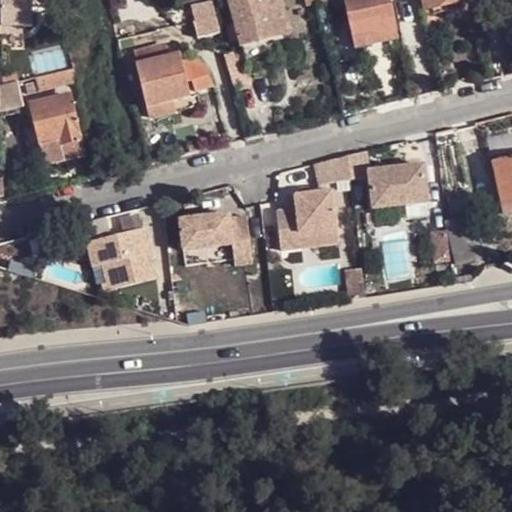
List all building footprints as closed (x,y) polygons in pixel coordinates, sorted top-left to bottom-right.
[(1,0),(1,9),(1,32),(22,32),(34,34),(34,12),(33,0),(1,0)] [(43,14),(43,0),(33,0),(34,12),(43,14)] [(199,37),(220,32),(212,0),(210,0),(194,3),(196,20),(198,20),(199,37)] [(233,0),(248,43),(274,35),(289,30),(278,0),(233,0)] [(344,0),(354,36),(373,34),(396,29),(391,0),(344,0)] [(464,0),(426,0),(428,9),(464,0)] [(399,37),(396,29),(373,34),(374,43),(399,37)] [(22,32),(1,32),(1,34),(2,42),(22,43),(22,32)] [(374,43),(373,34),(354,36),(357,47),(374,43)] [(136,50),(139,62),(174,54),(172,42),(136,50)] [(244,50),(225,54),(232,84),(251,79),(244,50)] [(139,62),(150,106),(192,96),(188,77),(184,60),(182,52),(174,54),(139,62)] [(184,60),(188,77),(195,75),(199,89),(212,86),(208,65),(199,56),(184,60)] [(77,85),(75,68),(36,79),(37,83),(38,92),(77,85)] [(0,113),(26,108),(20,83),(3,87),(0,88),(0,113)] [(27,95),(38,92),(37,83),(26,84),(27,95)] [(72,95),(33,104),(42,142),(45,144),(62,139),(64,145),(83,141),(72,95)] [(149,163),(178,155),(171,132),(144,139),(149,163)] [(82,148),(83,141),(64,145),(62,139),(45,144),(49,155),(82,148)] [(45,144),(42,142),(46,159),(85,150),(83,141),(82,148),(49,155),(45,144)] [(328,182),(353,177),(350,158),(323,164),(328,182)] [(424,159),(371,168),(376,205),(428,198),(424,159)] [(511,159),(497,162),(507,215),(511,213),(511,159)] [(460,178),(474,175),(471,167),(459,170),(460,178)] [(481,212),(474,175),(460,178),(468,215),(481,212)] [(333,188),(296,193),(298,207),(276,211),(284,252),(303,248),(302,241),(341,235),(333,188)] [(230,212),(181,219),(188,250),(235,244),(240,265),(256,263),(246,216),(230,219),(230,212)] [(76,246),(86,243),(92,268),(101,266),(115,262),(123,289),(156,280),(141,227),(108,236),(102,220),(71,227),(76,246)] [(115,262),(101,266),(108,293),(123,289),(115,262)]
